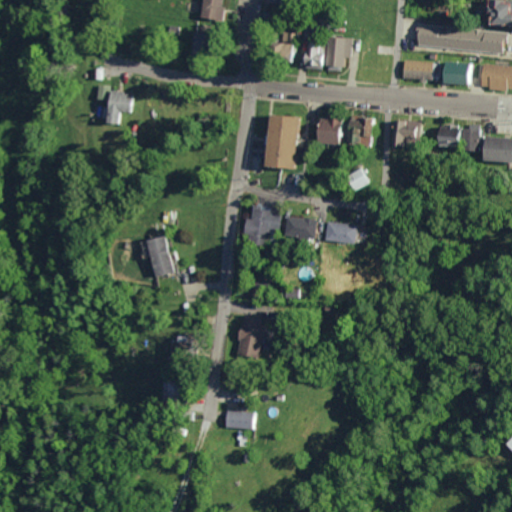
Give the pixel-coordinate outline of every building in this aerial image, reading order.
[(219,21),(223,0),(200,0),(198,17),(219,21)] [(504,25),(507,1),(500,0),(486,0),(483,22),(504,25)] [(505,52),(419,44),(421,23),(444,25),(444,31),(450,31),(450,26),(474,28),(473,33),(480,34),(480,28),(511,31),(510,40),(506,40),(505,52)] [(280,43),(267,42),(266,60),(292,61),(292,58),(290,57),(291,32),(281,31),(280,43)] [(351,57),(351,38),(326,37),(325,67),(343,68),(343,57),(351,57)] [(324,42),(306,42),(306,66),(324,66),(324,42)] [(405,73),(441,76),(441,63),(406,59),(405,73)] [(472,85),(473,63),(440,61),(439,83),(472,85)] [(511,89),(511,87),(511,64),(481,64),(480,88),(511,89)] [(96,99),(104,99),(103,123),(114,124),(115,111),(133,112),(134,93),(111,92),(111,86),(96,85),(96,99)] [(271,113),(300,116),(298,174),(269,170),(271,113)] [(415,125),(408,125),(408,121),(394,120),(393,144),(414,145),(415,125)] [(320,123),(343,124),(344,148),(321,147),(320,123)] [(461,128),(461,151),(478,151),(478,124),(469,124),(469,128),(461,128)] [(436,125),(435,146),(460,146),(460,126),(436,125)] [(511,162),(511,137),(480,137),(479,162),(511,162)] [(348,179),(361,171),(371,186),(355,196),(348,179)] [(241,235),(259,213),(282,229),(279,235),(282,240),(275,245),(277,248),(275,251),(271,248),(264,255),(241,235)] [(288,223),(317,226),(315,244),(286,241),(288,223)] [(140,230),(162,225),(173,265),(151,270),(140,230)] [(329,227),(363,229),(362,246),(329,244),(329,227)] [(245,316),(259,318),(259,330),(265,329),(261,360),(239,358),(243,338),(245,316)] [(170,335),(176,335),(176,332),(190,332),(188,350),(176,350),(176,364),(169,364),(170,335)] [(163,385),(180,386),(179,409),(162,407),(163,385)] [(261,395),(260,402),(271,402),(270,397),(274,397),(273,393),(269,393),(269,396),(261,395)] [(228,410),(235,410),(236,407),(249,408),(259,418),(253,421),(254,429),(244,430),(244,439),(238,439),(237,429),(226,425),(228,410)]
